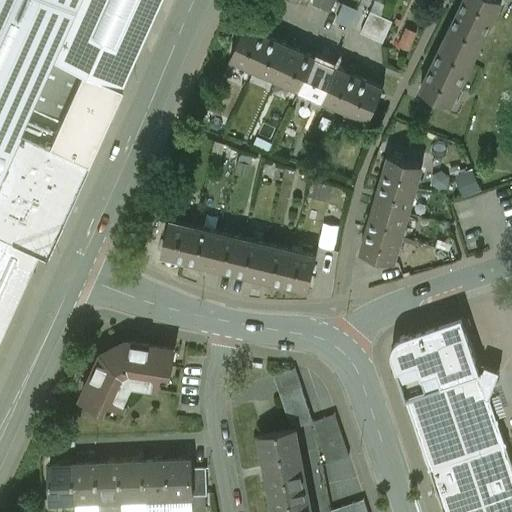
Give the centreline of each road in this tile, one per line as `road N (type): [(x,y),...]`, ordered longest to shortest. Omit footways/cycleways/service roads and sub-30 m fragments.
road 1 (secondary): [(73,271),(196,0)]
road 2 (residential): [(511,265),(414,298),(340,350)]
road 3 (residential): [(223,322),(212,382),(232,511)]
road 4 (residential): [(406,511),(359,375),(340,350)]
road 5 (secondary): [(0,430),(73,271)]
road 6 (residential): [(223,322),(73,271)]
road 7 (residential): [(340,350),(223,322)]
